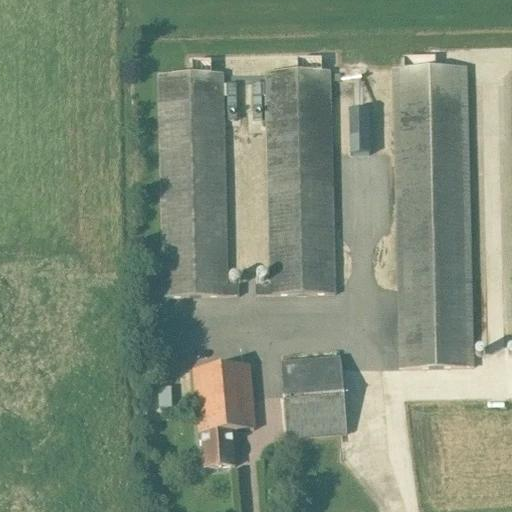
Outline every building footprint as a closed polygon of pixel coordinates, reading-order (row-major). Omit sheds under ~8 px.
[(330,73),(321,73),(321,61),(297,62),(297,74),(263,74),(268,287),(255,287),(255,298),(335,297),(330,73)] [(211,64),(192,64),(192,76),(156,77),(162,300),(238,299),(238,288),(228,288),(223,75),(211,76),(211,64)] [(472,370),(464,70),(392,72),(400,371),(472,370)] [(368,112),(349,112),(351,158),(369,158),(368,112)] [(346,436),(340,360),(279,365),(286,441),(346,436)] [(255,432),(250,368),(195,372),(204,471),(234,469),(231,434),(255,432)] [(159,393),(160,409),(170,409),(169,393),(159,393)]
